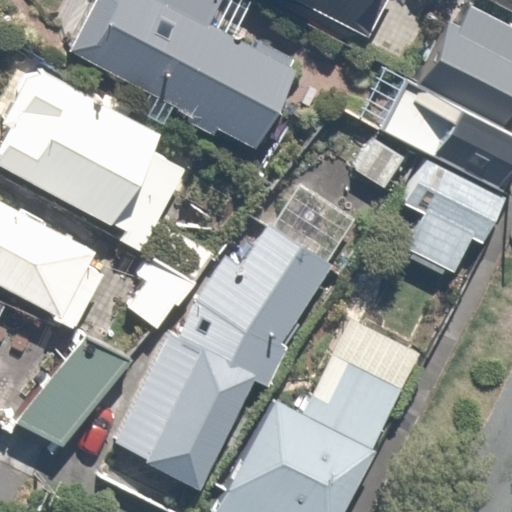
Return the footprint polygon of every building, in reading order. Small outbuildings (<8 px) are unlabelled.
[(244,2),(239,0),(90,0),(66,49),(238,135),(284,42),(236,18),(244,2)] [(346,0),(294,0),(337,20),(346,0)] [(511,87),(511,31),(440,0),(435,0),(411,57),(397,51),(367,120),(477,168),(511,87)] [(160,129),(18,57),(0,92),(0,164),(143,236),(174,174),(145,159),(160,129)] [(487,183),(412,150),(395,190),(421,201),(400,249),(449,270),(487,183)] [(90,241),(0,194),(0,297),(48,322),(90,241)] [(220,259),(200,249),(106,438),(185,477),(233,380),(249,388),(324,236),(250,199),(220,259)] [(170,277),(134,257),(107,305),(143,325),(170,277)] [(326,511),(406,345),(342,315),(296,411),(260,394),(203,511),(326,511)]
